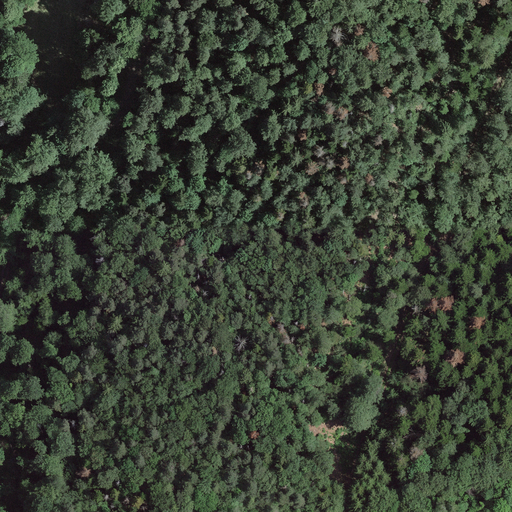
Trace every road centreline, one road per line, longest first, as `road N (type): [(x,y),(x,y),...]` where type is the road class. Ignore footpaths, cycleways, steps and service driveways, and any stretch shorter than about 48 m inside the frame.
road 1 (track): [(511,52),(361,442),(345,511)]
road 2 (track): [(0,293),(17,220),(38,184),(111,123),(162,0)]
